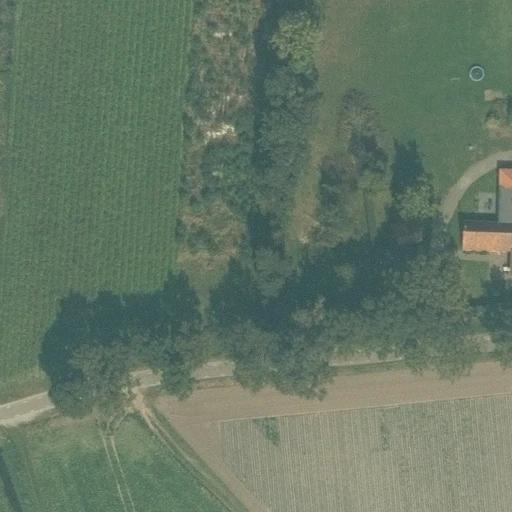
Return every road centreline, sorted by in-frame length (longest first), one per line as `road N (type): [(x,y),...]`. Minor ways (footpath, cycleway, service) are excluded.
road 1 (unclassified): [(0,418),(130,381),(511,343)]
road 2 (track): [(130,381),(157,426),(239,511)]
